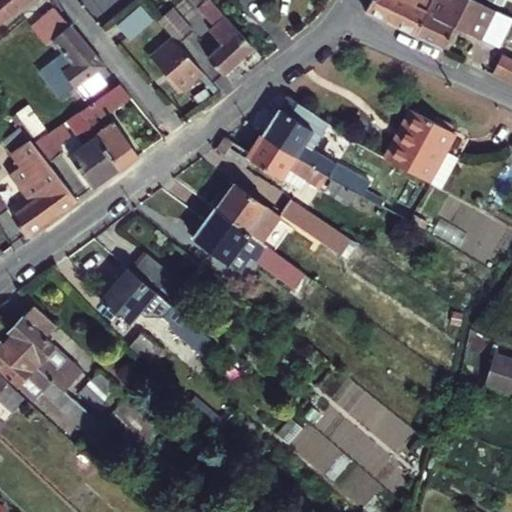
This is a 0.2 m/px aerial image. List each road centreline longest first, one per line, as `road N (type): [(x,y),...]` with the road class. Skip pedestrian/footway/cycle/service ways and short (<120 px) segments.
road 1 (residential): [(0,277),(339,16)]
road 2 (residential): [(339,16),(511,97)]
